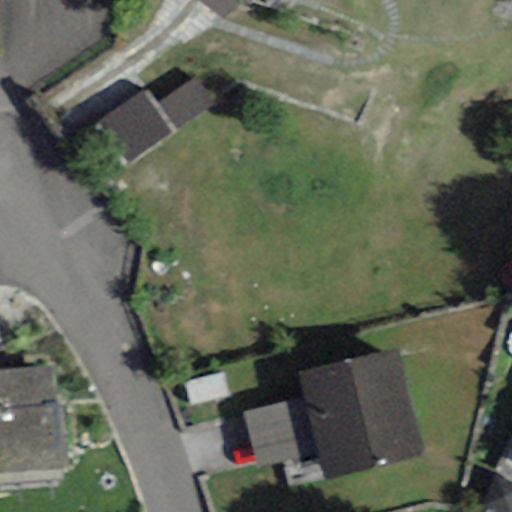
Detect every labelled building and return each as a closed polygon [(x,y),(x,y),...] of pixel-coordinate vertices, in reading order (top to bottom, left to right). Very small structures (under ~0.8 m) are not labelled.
[(253,0),(188,0),(225,25),(238,5),(246,10),(253,0)] [(202,78),(164,105),(154,90),(103,124),(131,166),(221,106),(202,78)] [(424,455),(396,349),(295,375),(302,399),(316,454),(323,481),(424,455)] [(0,476),(68,471),(63,407),(55,408),(52,369),(0,373),(0,476)] [(258,470),(316,454),(302,399),(244,415),(258,470)]
